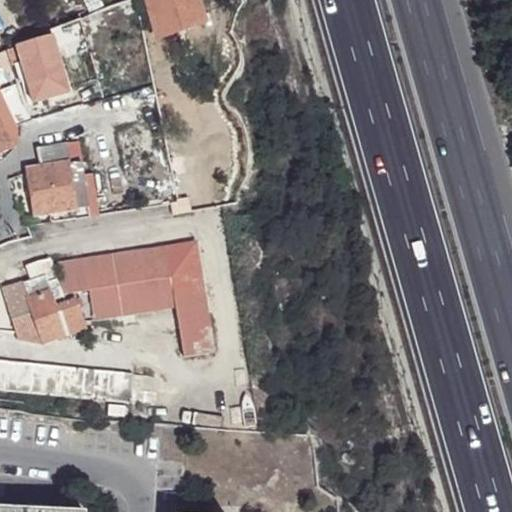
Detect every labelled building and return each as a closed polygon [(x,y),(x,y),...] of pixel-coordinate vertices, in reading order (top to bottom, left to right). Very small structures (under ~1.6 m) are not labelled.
[(87,23),(82,25),(86,37),(122,22),(122,18),(138,13),(134,0),(129,0),(85,17),(87,23)] [(205,23),(197,0),(146,0),(157,37),(205,23)] [(52,32),(56,47),(86,37),(82,25),(80,19),(51,30),(50,31),(50,33),(52,32)] [(16,45),(21,59),(29,86),(33,102),(69,91),(56,47),(52,32),(50,33),(16,43),(16,45)] [(0,53),(0,67),(21,59),(16,45),(11,47),(11,48),(0,53)] [(0,121),(5,131),(9,129),(15,126),(0,94),(0,121)] [(0,153),(12,147),(8,139),(5,131),(0,121),(0,153)] [(39,147),(42,167),(69,163),(67,156),(80,155),(77,134),(52,137),(52,145),(39,147)] [(69,163),(81,162),(80,155),(67,156),(69,163)] [(76,219),(89,217),(81,162),(69,163),(75,208),(76,219)] [(29,170),(30,172),(35,215),(58,211),(75,208),(69,163),(42,167),(29,170)] [(58,211),(60,222),(76,219),(75,208),(58,211)] [(60,262),(66,294),(92,290),(96,319),(178,307),(185,356),(217,352),(200,241),(60,262)] [(22,282),(28,294),(28,298),(64,286),(53,258),(53,256),(26,265),(31,279),(22,282)] [(28,298),(45,343),(86,328),(77,301),(70,304),(66,294),(64,286),(28,298)] [(28,298),(28,294),(18,298),(17,304),(30,340),(45,343),(28,298)] [(0,390),(131,404),(133,375),(0,362),(0,390)]
